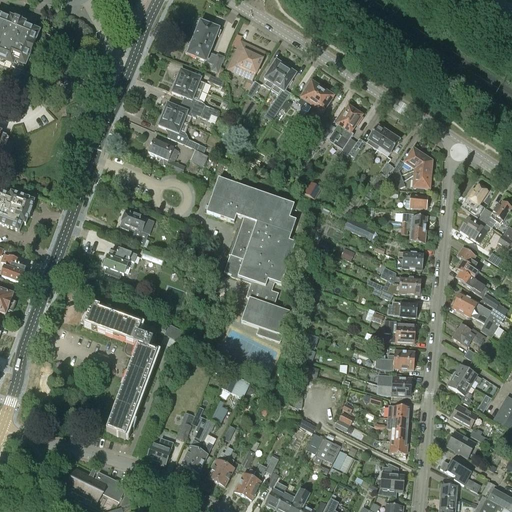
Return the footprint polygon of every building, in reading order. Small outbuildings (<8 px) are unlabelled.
[(0,61),(11,66),(11,68),(22,73),(29,57),(35,44),(34,44),(38,34),(24,28),(24,27),(21,19),(18,18),(10,21),(10,22),(0,17),(0,61)] [(206,64),(213,66),(211,72),(218,74),(219,70),(224,59),(217,56),(216,57),(209,55),(219,31),(200,23),(200,24),(197,23),(195,30),(197,31),(190,48),(187,48),(185,54),(187,56),(206,64)] [(237,50),(227,71),(252,82),(255,76),(256,76),(262,61),(265,55),(247,46),(244,53),(237,50)] [(262,87),(271,92),(287,67),(281,63),(280,65),(276,62),(264,80),(266,82),(262,87)] [(287,67),(271,92),(279,98),(282,93),(284,94),(296,75),(292,73),(293,71),(287,67)] [(177,76),(174,83),(201,94),(205,84),(200,82),(201,80),(180,72),(178,77),(177,76)] [(207,83),(222,89),(224,83),(220,82),(216,80),(209,77),(207,83)] [(173,90),(171,95),(184,100),(181,105),(215,118),(217,113),(211,111),(211,110),(203,107),(200,103),(198,102),(201,94),(174,83),(171,90),(173,90)] [(246,96),(251,100),(260,86),(255,83),(246,96)] [(311,84),(297,106),(303,109),(302,110),(307,113),(311,107),(322,91),(321,90),(320,89),(318,87),(316,87),(311,84)] [(322,91),(311,107),(317,111),(316,113),(321,116),(333,98),(328,95),(327,93),(325,92),(323,92),(322,91)] [(281,109),(285,103),(280,99),(271,113),(276,116),(281,109)] [(286,102),(285,103),(281,109),(286,112),(290,105),(286,102)] [(163,109),(161,116),(188,127),(191,120),(192,120),(194,117),(213,124),(215,118),(181,105),(179,111),(167,106),(165,110),(163,109)] [(330,142),(334,145),(355,113),(353,111),(351,109),(350,110),(348,109),(345,113),(342,111),(334,124),(338,126),(329,139),(330,142)] [(355,113),(334,145),(343,151),(342,152),(348,156),(357,142),(351,138),(354,134),(352,133),(355,127),(357,128),(363,119),(361,118),(362,117),(360,116),(360,115),(358,113),(356,114),(355,113)] [(159,123),(158,128),(171,133),(168,140),(202,155),(204,150),(197,147),(198,146),(187,141),(185,137),(184,137),(188,127),(161,116),(158,123),(159,123)] [(315,131),(306,144),(311,146),(327,122),(322,119),(315,131)] [(315,150),(316,151),(325,138),(325,137),(331,127),(327,124),(311,148),(315,150)] [(366,146),(376,152),(388,135),(383,132),(383,129),(381,128),(378,129),(377,128),(368,142),(366,146)] [(388,135),(376,152),(386,159),(389,156),(399,142),(398,141),(397,139),(395,138),(393,138),(388,135)] [(348,156),(354,160),(365,144),(359,140),(348,156)] [(149,152),(148,154),(167,163),(165,169),(181,176),(185,168),(173,164),(178,153),(173,151),(153,142),(150,149),(149,148),(148,151),(149,152)] [(400,162),(392,174),(392,175),(394,179),(400,177),(399,173),(404,165),(414,172),(423,158),(413,151),(404,164),(400,162)] [(195,153),(191,162),(202,167),(206,158),(195,153)] [(414,172),(414,177),(430,179),(432,164),(423,158),(414,172)] [(380,175),(385,178),(392,168),(387,164),(380,175)] [(400,177),(394,179),(396,186),(396,185),(398,185),(403,183),(400,177)] [(430,179),(414,177),(412,190),(429,191),(430,179)] [(241,324),(258,330),(256,336),(280,344),(290,314),(273,308),(278,295),(271,293),(274,285),(281,287),(295,245),(288,243),(295,223),(289,220),(293,207),(218,180),(206,215),(234,225),(236,218),(242,220),(224,275),(251,284),(246,299),(249,301),(241,324)] [(322,191),(311,185),(304,197),(315,203),(322,191)] [(473,191),(460,210),(478,221),(485,211),(478,206),(487,194),(484,192),(485,190),(481,188),(480,189),(477,188),(474,192),(473,191)] [(11,196),(10,198),(0,194),(0,226),(8,229),(19,233),(22,225),(24,226),(25,226),(26,225),(28,218),(29,219),(32,211),(31,211),(33,204),(34,204),(34,203),(33,203),(12,195),(11,194),(10,195),(11,196)] [(406,198),(405,210),(426,212),(426,210),(427,209),(427,206),(427,205),(427,199),(410,198),(406,198)] [(509,208),(509,207),(506,204),(504,205),(502,204),(499,208),(497,207),(492,215),(486,210),(478,221),(491,230),(496,224),(500,227),(511,210),(509,208)] [(120,229),(128,233),(129,230),(136,232),(131,244),(144,249),(154,224),(146,221),(141,219),(126,213),(125,217),(123,217),(121,222),(122,223),(120,229)] [(390,223),(390,228),(395,229),(425,232),(426,219),(413,218),(413,217),(403,216),(402,224),(396,224),(390,223)] [(482,231),(482,230),(467,221),(459,233),(474,243),(479,246),(487,234),(482,231)] [(353,222),(348,232),(370,242),(375,232),(353,222)] [(395,229),(395,235),(401,236),(401,237),(406,237),(407,231),(411,231),(409,244),(424,245),(425,232),(395,229)] [(511,230),(509,229),(503,238),(511,243),(511,230)] [(498,244),(507,250),(511,244),(502,238),(498,244)] [(373,251),(383,256),(385,251),(375,247),(373,251)] [(104,262),(102,266),(103,269),(104,269),(104,270),(106,271),(104,276),(119,281),(121,276),(123,277),(127,268),(132,270),(137,257),(118,250),(116,255),(111,253),(108,260),(107,260),(107,261),(107,260),(104,262)] [(462,250),(456,259),(461,262),(470,267),(474,270),(477,266),(472,263),(475,259),(462,250)] [(141,259),(161,266),(164,258),(144,251),(141,259)] [(344,251),(340,259),(350,263),(354,255),(344,251)] [(398,254),(398,262),(422,264),(423,256),(410,255),(409,253),(406,253),(405,254),(403,254),(403,255),(398,254)] [(488,261),(508,273),(511,267),(511,266),(492,254),(488,261)] [(1,279),(20,285),(25,287),(28,278),(23,277),(26,268),(17,265),(18,262),(9,259),(4,257),(1,264),(6,266),(5,270),(1,279)] [(422,264),(398,262),(397,269),(401,270),(421,272),(422,264)] [(461,262),(455,270),(460,273),(483,288),(485,285),(483,284),(484,282),(477,277),(479,274),(475,271),(474,270),(470,267),(461,262)] [(384,271),(380,280),(389,284),(393,286),(396,287),(420,289),(420,281),(400,279),(400,280),(395,280),(395,276),(384,271)] [(460,273),(455,280),(472,291),(473,290),(479,294),(480,293),(484,296),(487,291),(483,288),(460,273)] [(368,282),(367,287),(382,293),(393,298),(394,296),(396,297),(399,297),(399,296),(419,297),(420,289),(396,287),(393,286),(389,284),(386,290),(368,282)] [(0,314),(5,316),(7,312),(12,314),(16,304),(11,302),(12,297),(0,292),(0,314)] [(382,293),(380,299),(390,304),(393,298),(382,293)] [(456,301),(456,302),(474,312),(488,320),(499,327),(505,319),(493,311),(491,314),(482,309),(482,308),(477,306),(478,305),(460,295),(459,297),(457,297),(456,299),(456,301)] [(482,302),(495,311),(500,304),(486,295),(482,302)] [(453,308),(452,309),(470,319),(470,318),(484,326),(480,333),(491,340),(494,336),(499,339),(503,333),(498,329),(499,327),(488,320),(474,312),(456,302),(455,304),(454,304),(452,306),(453,308)] [(388,307),(387,317),(399,318),(415,320),(415,318),(417,317),(417,314),(416,312),(417,306),(400,304),(400,305),(392,304),(392,307),(388,307)] [(106,434),(125,441),(157,355),(149,352),(153,343),(137,337),(141,328),(99,312),(100,310),(91,307),(83,329),(128,345),(126,351),(127,351),(128,355),(128,356),(134,358),(106,434)] [(83,312),(79,324),(83,325),(88,314),(83,312)] [(371,322),(380,326),(383,318),(374,315),(371,322)] [(382,327),(382,332),(384,333),(384,335),(391,336),(397,336),(414,337),(414,335),(416,335),(416,331),(415,330),(415,328),(396,326),(396,324),(384,323),(384,326),(382,327)] [(160,324),(158,330),(165,333),(167,327),(160,324)] [(169,327),(164,337),(169,339),(174,329),(169,327)] [(472,343),(480,348),(485,340),(471,331),(470,333),(461,327),(452,341),(461,347),(467,351),(472,343)] [(174,329),(169,339),(174,341),(179,331),(174,329)] [(179,331),(174,341),(179,344),(184,334),(179,331)] [(308,350),(312,337),(304,334),(299,347),(308,350)] [(368,342),(379,347),(382,340),(371,335),(368,342)] [(391,336),(390,345),(395,345),(394,345),(414,347),(414,344),(415,344),(415,340),(414,339),(414,337),(397,336),(391,336)] [(314,353),(305,350),(302,358),(312,361),(314,353)] [(387,357),(387,361),(414,363),(414,354),(394,353),(394,357),(387,357)] [(468,353),(464,360),(473,366),(478,359),(468,353)] [(414,363),(387,361),(387,366),(393,366),(393,371),(413,372),(414,363)] [(303,376),(317,379),(319,371),(305,367),(303,376)] [(453,375),(451,377),(470,388),(473,383),(479,386),(481,381),(460,368),(458,372),(456,373),(454,374),(453,375)] [(230,376),(222,391),(242,401),(250,387),(230,376)] [(460,403),(476,413),(479,407),(469,401),(472,397),(466,394),(470,388),(451,377),(450,379),(450,381),(450,383),(450,385),(448,389),(463,398),(460,403)] [(379,378),(378,388),(411,390),(411,388),(412,387),(412,384),(411,383),(411,381),(379,378)] [(378,388),(377,396),(381,398),(410,400),(410,397),(411,396),(412,393),(410,392),(411,390),(378,388)] [(479,407),(476,413),(482,416),(491,401),(485,397),(479,407)] [(371,399),(369,405),(379,408),(381,402),(371,399)] [(493,422),(511,433),(511,401),(507,399),(493,422)] [(156,404),(149,424),(154,426),(161,406),(156,404)] [(342,411),(350,415),(353,410),(345,406),(342,411)] [(264,407),(260,416),(265,418),(269,410),(264,407)] [(451,420),(470,431),(477,418),(458,407),(451,420)] [(388,408),(387,420),(408,422),(409,416),(410,415),(410,412),(409,411),(409,410),(388,408)] [(193,422),(197,424),(203,411),(199,409),(193,422)] [(343,415),(339,422),(349,428),(353,420),(343,415)] [(193,441),(181,467),(189,472),(202,447),(198,445),(202,436),(209,423),(201,420),(195,433),(197,433),(193,441)] [(376,430),(391,432),(408,433),(408,428),(409,427),(409,423),(408,423),(408,422),(387,420),(387,426),(377,426),(376,425),(374,429),(376,430)] [(349,428),(339,422),(338,422),(335,427),(346,434),(349,428)] [(202,447),(189,472),(198,476),(212,449),(208,446),(206,449),(202,447),(210,433),(211,434),(214,426),(209,423),(202,436),(198,445),(202,447)] [(184,425),(178,441),(184,443),(190,428),(184,425)] [(222,441),(228,444),(234,431),(228,428),(222,441)] [(362,439),(364,433),(355,429),(352,435),(362,439)] [(391,432),(390,443),(407,445),(407,443),(408,443),(408,439),(407,438),(408,433),(391,432)] [(469,438),(486,448),(489,442),(472,433),(469,438)] [(446,449),(467,460),(475,446),(454,435),(446,449)] [(306,452),(315,456),(324,440),(315,436),(306,452)] [(152,445),(146,462),(164,469),(171,451),(170,451),(173,445),(161,441),(159,447),(152,445)] [(324,442),(313,464),(320,467),(323,461),(325,462),(327,463),(335,448),(324,442)] [(256,452),(259,446),(254,443),(251,449),(256,452)] [(407,445),(390,443),(389,455),(399,456),(399,460),(405,461),(405,456),(406,456),(406,455),(407,454),(407,451),(406,450),(407,445)] [(217,462),(207,481),(216,485),(228,460),(233,452),(227,449),(224,456),(221,454),(217,462)] [(351,449),(348,456),(354,459),(357,452),(351,449)] [(242,467),(247,470),(254,456),(249,453),(242,467)] [(339,454),(332,469),(346,476),(353,461),(339,454)] [(255,474),(242,499),(251,503),(260,485),(260,484),(265,474),(271,477),(278,462),(272,459),(266,470),(259,466),(255,474)] [(228,460),(216,485),(224,490),(234,471),(230,469),(234,463),(228,460)] [(455,480),(453,483),(463,488),(471,475),(450,463),(448,466),(444,464),(440,471),(455,480)] [(404,478),(396,477),(397,475),(398,475),(398,470),(388,466),(387,469),(382,469),(381,476),(380,490),(377,497),(388,499),(389,491),(396,492),(396,494),(402,495),(404,478)] [(243,476),(234,494),(242,499),(255,474),(250,472),(247,478),(243,476)] [(275,472),(267,487),(272,489),(278,478),(276,477),(278,474),(275,472)] [(120,486),(99,476),(95,483),(77,474),(69,490),(72,492),(71,494),(91,504),(92,502),(95,503),(100,491),(119,501),(118,504),(118,505),(126,488),(121,486),(120,486)] [(321,478),(318,484),(323,487),(326,481),(321,478)] [(370,485),(367,491),(375,495),(378,489),(370,485)] [(489,501),(496,489),(487,485),(480,497),(489,501)] [(441,488),(440,500),(455,502),(456,489),(441,488)] [(272,491),(264,506),(266,507),(266,508),(269,510),(270,509),(275,511),(283,497),(284,494),(286,491),(282,489),(279,495),(272,491)] [(283,497),(275,511),(288,511),(295,499),(297,496),(286,490),(286,491),(284,494),(283,497)] [(295,499),(288,511),(301,511),(304,508),(311,495),(300,490),(297,496),(295,499)] [(511,511),(511,502),(495,493),(489,503),(506,511),(511,511)] [(130,506),(129,504),(129,498),(125,497),(121,505),(122,508),(130,506)] [(440,500),(439,511),(454,511),(455,502),(440,500)] [(483,507),(480,511),(506,511),(489,503),(486,501),(483,507)] [(301,511),(323,511),(327,506),(320,502),(315,511),(312,511),(304,508),(301,511)] [(335,511),(338,506),(330,502),(324,511),(335,511)]
